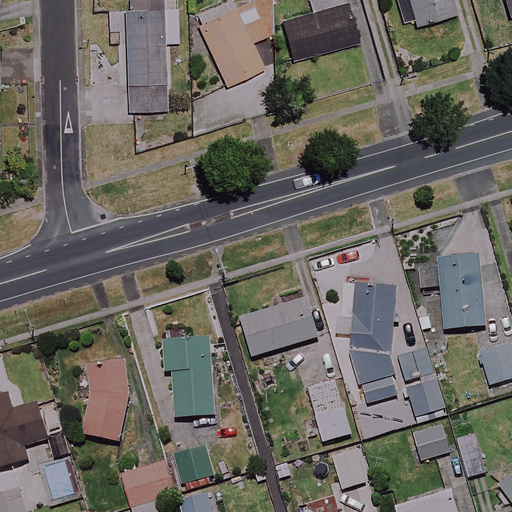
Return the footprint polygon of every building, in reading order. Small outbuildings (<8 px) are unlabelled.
[(178,22),(177,0),(124,0),(128,113),(167,111),(164,23),(178,22)] [(395,0),(403,24),(413,21),(415,27),(455,15),(450,0),(395,0)] [(357,44),(346,5),(281,24),(292,63),(357,44)] [(256,7),(238,16),(235,10),(197,28),(225,88),(263,70),(252,45),(270,36),(256,7)] [(483,328),(476,257),(419,263),(422,289),(439,287),(444,332),(483,328)] [(395,325),(393,286),(344,288),(345,317),(335,317),(335,336),(351,336),(353,386),(364,385),(364,404),(396,398),(390,325),(395,325)] [(317,339),(305,301),(240,320),(251,358),(317,339)] [(214,416),(207,340),(163,344),(166,373),(172,373),(176,420),(214,416)] [(511,379),(511,350),(511,347),(480,356),(489,387),(511,379)] [(26,407),(20,387),(8,383),(0,357),(0,511),(29,511),(51,505),(41,473),(30,477),(26,464),(28,464),(23,447),(46,441),(36,404),(26,407)] [(124,390),(127,366),(94,361),(83,437),(120,442),(127,391),(124,390)] [(351,435),(334,380),(306,389),(323,444),(351,435)] [(444,413),(438,384),(408,390),(414,419),(444,413)] [(449,454),(442,427),(412,435),(419,462),(449,454)] [(67,435),(50,438),(54,462),(72,458),(67,435)] [(473,437),(456,443),(468,479),(485,473),(473,437)] [(211,478),(203,449),(176,456),(184,486),(211,478)] [(365,484),(354,450),(330,458),(342,491),(365,484)] [(287,461),(272,465),(277,481),(292,476),(287,461)] [(175,494),(164,463),(119,478),(130,511),(164,511),(160,499),(175,494)] [(264,467),(249,470),(253,486),(267,483),(264,467)] [(511,477),(499,491),(511,503),(511,504),(511,477)] [(455,511),(449,492),(394,509),(394,511),(455,511)] [(210,511),(206,495),(179,503),(181,511),(210,511)]
